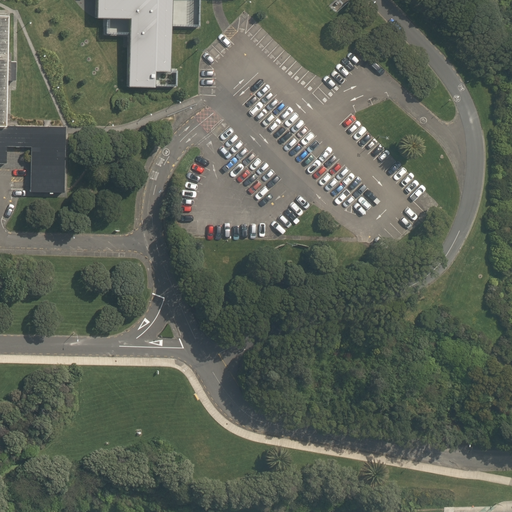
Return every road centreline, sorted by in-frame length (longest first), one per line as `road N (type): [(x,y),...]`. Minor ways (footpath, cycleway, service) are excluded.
road 1 (unclassified): [(379,0),(447,72),(465,105),(473,159),(459,231),(415,281),(317,308),(205,359)]
road 2 (unclassified): [(511,458),(277,426),(233,404),(205,359)]
road 3 (unclassified): [(205,359),(168,347),(0,344)]
